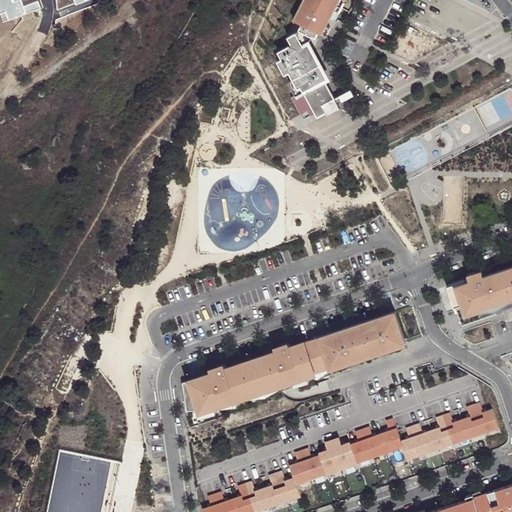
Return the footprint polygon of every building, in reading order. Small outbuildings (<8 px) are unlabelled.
[(38,0),(0,0),(0,16),(2,23),(42,9),(38,0)] [(56,0),(57,2),(58,10),(75,4),(75,5),(89,0),(56,0)] [(288,81),(296,94),(299,100),(306,96),(316,113),(318,116),(339,104),(339,103),(338,103),(337,100),(335,97),(325,79),(328,77),(309,42),(313,35),(316,37),(319,32),(323,23),(320,21),(323,15),(330,18),(335,8),(332,7),(335,0),(304,0),(294,20),(301,24),(298,29),(299,30),(288,36),(292,43),(278,51),(282,58),(277,60),(284,74),(289,71),(293,79),(288,81)] [(344,0),(335,0),(332,7),(335,8),(339,11),(344,0)] [(330,18),(323,15),(320,21),(323,23),(319,32),(326,36),(331,27),(327,24),(330,18)] [(341,98),(343,100),(354,94),(351,88),(346,91),(339,95),(341,98)] [(309,116),(316,113),(306,96),(299,100),(296,94),(291,97),(298,112),(302,110),(305,108),(309,116)] [(511,266),(489,274),(482,276),(480,270),(466,275),(468,279),(446,286),(453,307),(461,304),(462,308),(464,314),(478,310),(492,305),(499,303),(511,298),(511,266)] [(511,298),(499,303),(500,306),(501,308),(508,305),(511,303),(511,298)] [(492,305),(478,310),(480,315),(494,310),(493,309),(500,306),(499,303),(492,305)] [(395,311),(319,336),(329,365),(330,368),(406,343),(395,311)] [(291,346),(290,342),(279,345),(281,352),(278,354),(277,350),(276,351),(255,357),(240,362),(226,367),(225,363),(214,367),(216,374),(213,375),(212,371),(211,372),(183,381),(186,406),(197,402),(199,408),(200,410),(215,405),(222,403),(236,398),(250,393),(249,391),(264,386),(279,381),(279,384),(293,379),(308,374),(315,372),(314,370),(329,365),(319,336),(291,346)] [(314,370),(315,372),(317,377),(330,370),(330,368),(329,365),(314,370)] [(308,374),(293,379),(295,385),(310,380),(308,374)] [(264,386),(249,391),(250,393),(251,396),(267,394),(280,386),(279,384),(279,381),(264,386)] [(414,436),(402,440),(404,447),(408,459),(501,427),(494,408),(489,410),(486,403),(472,407),(475,415),(459,421),(456,413),(442,418),(444,426),(428,431),(425,424),(411,428),(414,436)] [(200,410),(202,415),(216,411),(215,405),(200,410)] [(291,465),(295,476),(297,484),(404,447),(402,440),(395,420),(388,423),(390,430),(374,436),(371,428),(357,433),(359,441),(344,446),(341,439),(327,444),(329,451),(316,456),(313,448),(300,453),(302,461),(291,465)] [(202,508),(203,511),(252,511),(301,495),(297,484),(295,476),(289,478),(287,471),(273,476),(276,483),(259,488),(257,481),(242,486),(245,493),(228,499),(226,492),(212,497),(215,504),(202,508)] [(480,490),(473,493),(479,511),(511,511),(511,483),(481,493),(480,490)] [(479,511),(473,493),(466,495),(466,498),(425,511),(424,508),(417,510),(417,511),(479,511)]
